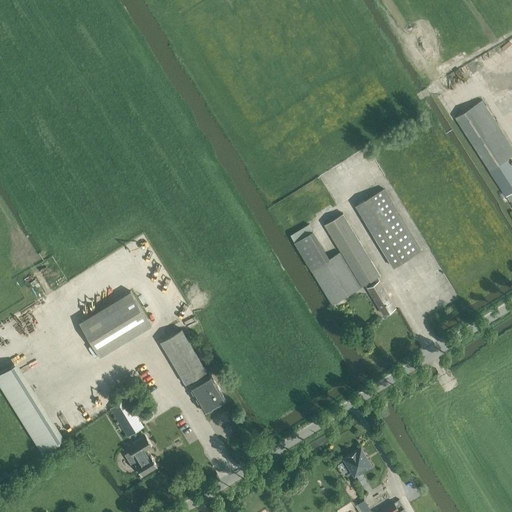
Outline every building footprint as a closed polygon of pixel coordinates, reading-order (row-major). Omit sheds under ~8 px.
[(506,196),(511,192),(511,164),(508,158),(511,155),(511,146),(482,100),(455,118),(489,170),(506,196)] [(421,251),(384,188),(356,204),(393,267),(421,251)] [(330,258),(311,269),(332,304),(365,284),(384,314),(396,307),(377,277),(381,274),(344,212),(324,224),(337,244),(341,251),(330,258)] [(309,224),(291,235),(295,242),(313,231),(309,224)] [(313,231),(295,242),(311,269),(330,258),(313,231)] [(407,262),(402,264),(412,286),(417,283),(407,262)] [(151,325),(131,291),(79,322),(100,356),(151,325)] [(182,329),(161,341),(186,383),(207,371),(182,329)] [(13,365),(0,372),(0,383),(43,453),(60,443),(13,365)] [(190,386),(205,412),(226,400),(211,374),(190,386)] [(144,427),(127,398),(111,408),(128,436),(144,427)] [(132,452),(128,455),(134,465),(136,464),(142,475),(158,466),(151,455),(150,456),(147,450),(148,449),(152,446),(146,436),(129,446),(132,452)] [(361,448),(343,459),(354,476),(372,465),(361,448)] [(399,499),(378,511),(396,511),(404,507),(399,499)] [(371,511),(364,500),(357,504),(362,511),(371,511)]
